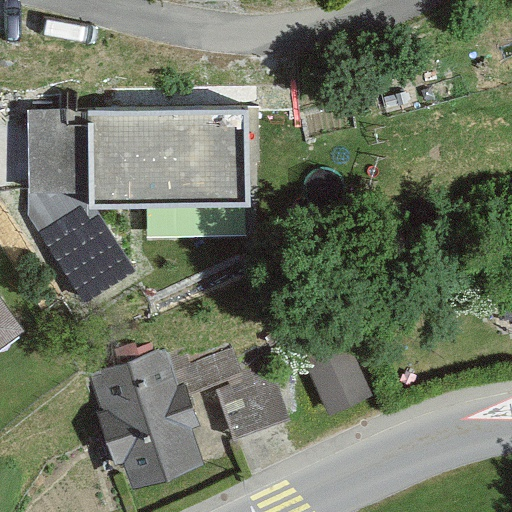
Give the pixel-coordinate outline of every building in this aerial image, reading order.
[(256,216),(254,113),(32,117),(33,200),(94,199),(95,219),(256,216)] [(0,357),(31,335),(0,292),(0,357)] [(345,342),(301,362),(327,418),(370,398),(345,342)] [(180,386),(169,356),(90,384),(102,417),(98,418),(117,468),(126,465),(137,495),(207,469),(194,433),(203,429),(186,383),(180,386)] [(267,374),(218,393),(237,441),(286,422),(267,374)]
